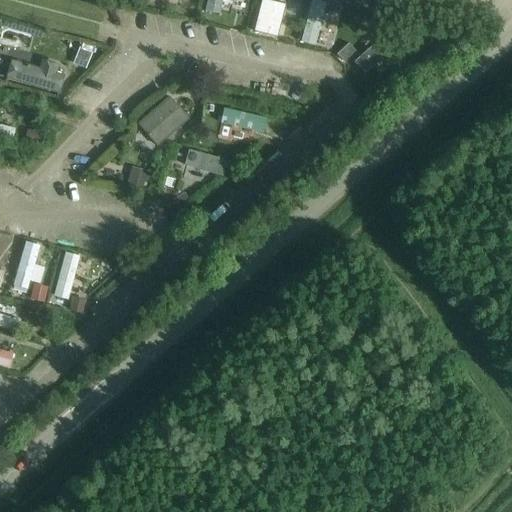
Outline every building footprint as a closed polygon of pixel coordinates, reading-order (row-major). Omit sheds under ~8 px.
[(227,0),(213,0),(211,15),(224,17),(227,0)] [(260,0),(254,23),(266,27),(274,0),(282,2),(282,0),(260,0)] [(80,47),(74,63),(86,68),(93,51),(80,47)] [(13,60),(8,79),(62,95),(67,76),(58,73),(61,64),(44,60),(42,69),(13,60)] [(139,124),(159,148),(191,121),(171,97),(139,124)] [(213,120),(253,130),(256,116),(217,106),(213,120)] [(16,129),(0,124),(0,137),(13,141),(16,129)] [(28,130),(26,142),(42,146),(44,134),(28,130)] [(228,161),(190,150),(186,166),(224,177),(228,161)] [(131,168),(127,183),(145,187),(149,172),(131,168)] [(165,177),(163,186),(171,188),(174,179),(165,177)] [(183,191),(170,200),(176,209),(189,200),(183,191)] [(44,255),(36,249),(22,269),(37,280),(48,265),(41,260),(44,255)] [(70,301),(82,257),(66,252),(54,296),(70,301)] [(34,285),(31,299),(44,301),(47,288),(34,285)] [(73,297),(69,310),(81,313),(84,300),(73,297)] [(22,320),(0,314),(0,327),(19,333),(22,320)] [(0,366),(11,369),(15,354),(0,350),(0,366)]
